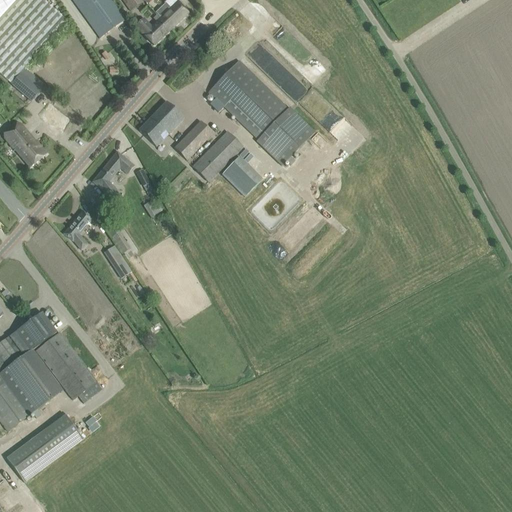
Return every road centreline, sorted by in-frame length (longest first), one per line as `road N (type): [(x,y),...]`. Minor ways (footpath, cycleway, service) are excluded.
road 1 (tertiary): [(0,253),(217,12)]
road 2 (unclassified): [(511,260),(358,0)]
